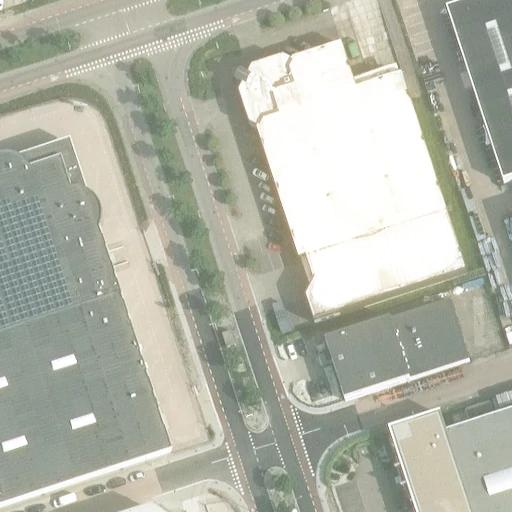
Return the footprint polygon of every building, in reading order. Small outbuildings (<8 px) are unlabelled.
[(504,186),(511,183),(511,0),(488,0),(448,13),(504,186)] [(253,71),(240,97),(251,128),(259,132),(258,134),(300,264),(307,262),(315,285),(307,300),(315,325),(468,276),(403,78),(358,93),(343,47),(294,63),(293,65),(284,61),(253,71)] [(399,67),(358,82),(361,89),(402,75),(399,67)] [(0,511),(170,457),(97,234),(98,229),(99,225),(99,220),(98,216),(97,211),(95,207),(92,204),(89,200),(85,198),(79,180),(76,169),(73,162),(68,145),(15,162),(11,161),(6,160),(2,160),(0,160),(0,511)] [(450,303),(326,343),(346,404),(470,363),(450,303)] [(236,347),(232,333),(223,336),(227,350),(236,347)] [(441,417),(390,434),(403,474),(399,475),(403,489),(408,488),(415,511),(511,511),(511,415),(447,436),(441,417)]
